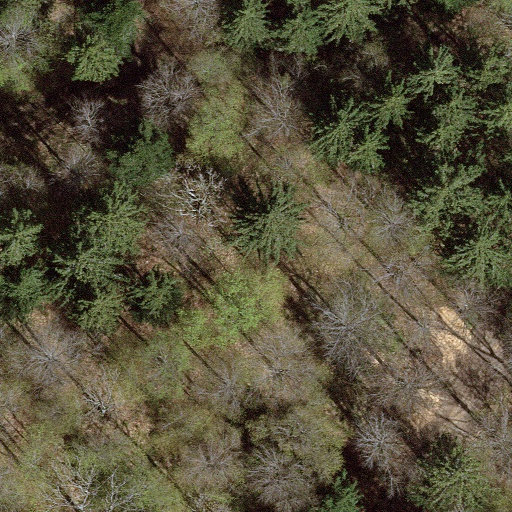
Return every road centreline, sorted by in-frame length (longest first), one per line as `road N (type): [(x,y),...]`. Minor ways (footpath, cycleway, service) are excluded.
road 1 (track): [(0,130),(48,94),(122,62),(363,46),(499,56)]
road 2 (track): [(511,340),(405,511)]
